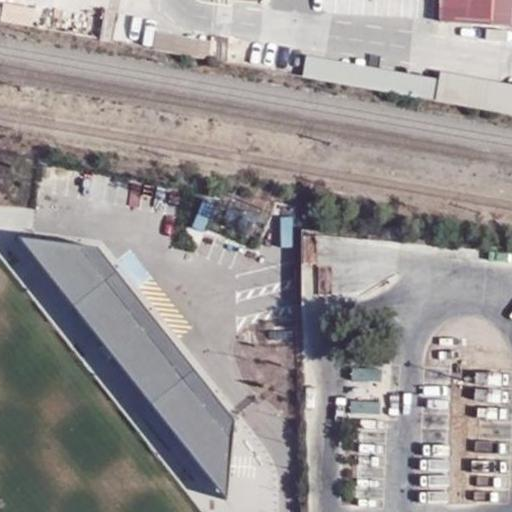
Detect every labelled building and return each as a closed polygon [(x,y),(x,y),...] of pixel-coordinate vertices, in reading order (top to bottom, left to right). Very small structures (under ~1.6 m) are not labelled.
[(511,16),(511,0),(434,0),(435,15),(511,16)] [(113,37),(115,9),(104,8),(101,36),(113,37)] [(154,30),(152,45),(202,52),(204,37),(154,30)] [(229,38),(214,37),(213,61),(227,63),(229,38)] [(511,115),(511,84),(437,72),(432,102),(511,115)] [(110,258),(93,239),(69,258),(121,320),(145,300),(130,281),(123,286),(104,263),(110,258)] [(80,283),(56,249),(31,267),(57,301),(80,283)] [(210,305),(187,279),(169,295),(192,321),(209,306),(210,305)] [(167,381),(210,346),(229,330),(209,306),(192,321),(190,322),(194,327),(170,346),(166,341),(147,356),(167,381)] [(219,357),(210,346),(167,381),(157,389),(176,413),(195,397),(185,384),(219,357)]
